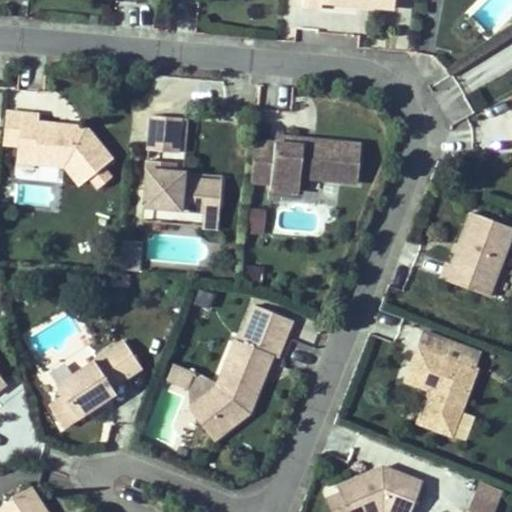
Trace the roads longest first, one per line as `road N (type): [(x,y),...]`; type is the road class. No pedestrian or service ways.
road 1 (residential): [(0,35),(355,66),(390,82),(407,103),(413,164),(276,511)]
road 2 (residential): [(254,511),(118,463),(104,465),(97,480),(115,503),(136,511)]
